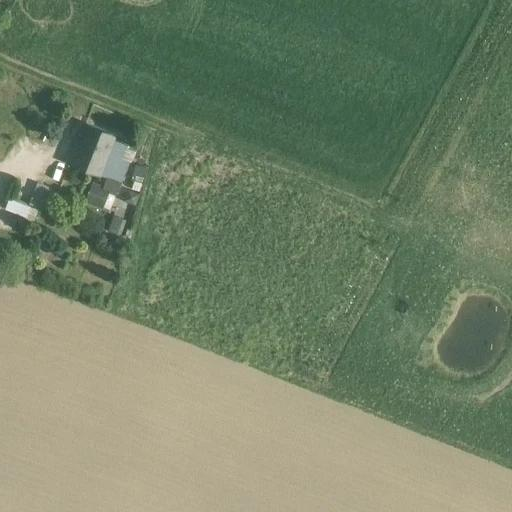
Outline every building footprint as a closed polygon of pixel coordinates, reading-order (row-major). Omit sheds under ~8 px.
[(117,134),(86,122),(69,165),(100,177),(101,174),(112,178),(119,159),(122,160),(128,145),(119,141),(117,144),(113,143),(117,134)] [(146,166),(135,163),(131,178),(142,181),(146,166)] [(48,186),(38,181),(29,203),(40,207),(48,187),(48,186)] [(110,187),(91,181),(85,200),(103,206),(110,187)] [(57,190),(48,187),(40,207),(49,210),(57,190)] [(139,191),(128,187),(123,200),(134,204),(139,191)] [(38,209),(9,198),(5,208),(33,220),(38,209)]
